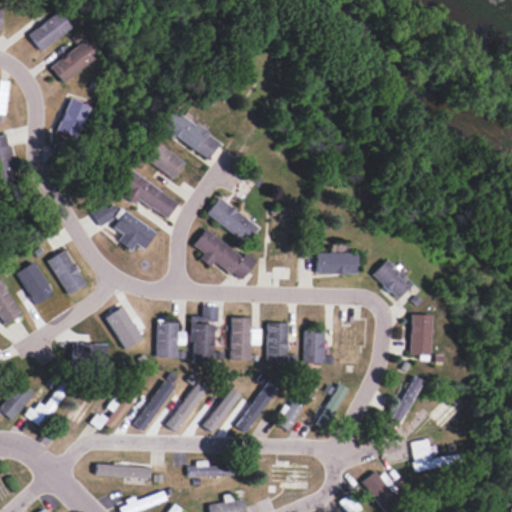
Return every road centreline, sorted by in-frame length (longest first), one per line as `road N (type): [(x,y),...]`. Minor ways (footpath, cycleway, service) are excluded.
road 1 (residential): [(6,511),(91,439),(337,449),(378,359),(380,318),(377,303),(356,295),(203,292),(108,277),(34,165),(35,96),(0,58)]
road 2 (residential): [(176,287),(173,239),(223,159)]
